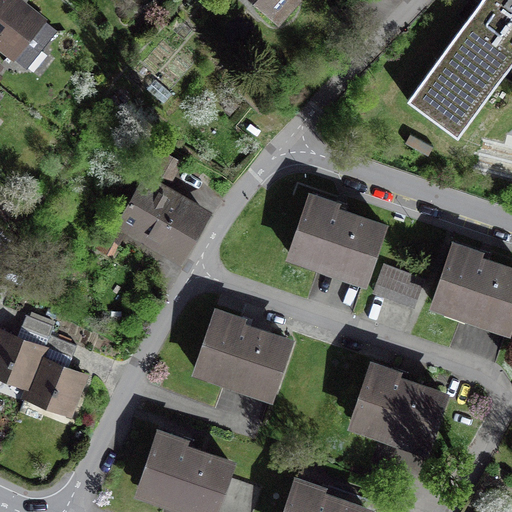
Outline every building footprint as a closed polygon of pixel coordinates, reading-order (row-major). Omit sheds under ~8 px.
[(1,0),(0,2),(0,45),(26,67),(55,31),(22,4),(25,0),(1,0)] [(255,0),(277,19),(293,0),(255,0)] [(511,62),(511,0),(479,0),(405,100),(457,138),(511,62)] [(243,73),(231,86),(257,111),(269,99),(243,73)] [(179,162),(158,150),(108,236),(118,241),(126,227),(131,230),(135,224),(180,250),(204,209),(158,183),(165,171),(172,175),(179,162)] [(336,204),(310,195),(291,251),(365,276),(383,226),(334,209),(336,204)] [(511,313),(511,266),(453,247),(434,302),(507,327),(511,313)] [(424,279),(383,265),(374,291),(414,306),(424,279)] [(290,339),(215,313),(196,368),(270,394),(290,339)] [(54,325),(27,314),(21,327),(49,338),(51,334),(54,325)] [(0,370),(31,383),(42,356),(45,347),(2,330),(0,334),(0,370)] [(77,344),(51,334),(49,338),(45,347),(72,357),(77,344)] [(84,374),(42,356),(31,383),(27,392),(70,409),(84,374)] [(446,393),(369,366),(350,420),(427,447),(446,393)] [(184,439),(158,430),(139,488),(212,511),(251,511),(259,487),(225,476),(230,461),(181,445),(184,439)] [(368,511),(370,506),(296,480),(285,511),(368,511)]
